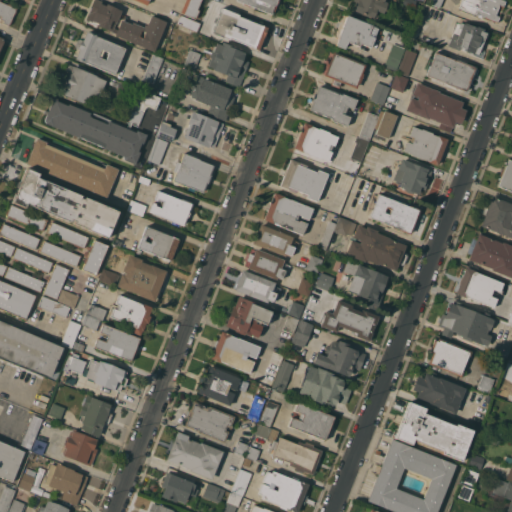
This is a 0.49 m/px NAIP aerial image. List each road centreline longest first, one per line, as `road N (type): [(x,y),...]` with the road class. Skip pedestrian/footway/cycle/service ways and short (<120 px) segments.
road 1 (residential): [(314,0),(110,511)]
road 2 (residential): [(511,51),(330,511)]
road 3 (tertiary): [(52,0),(0,124)]
